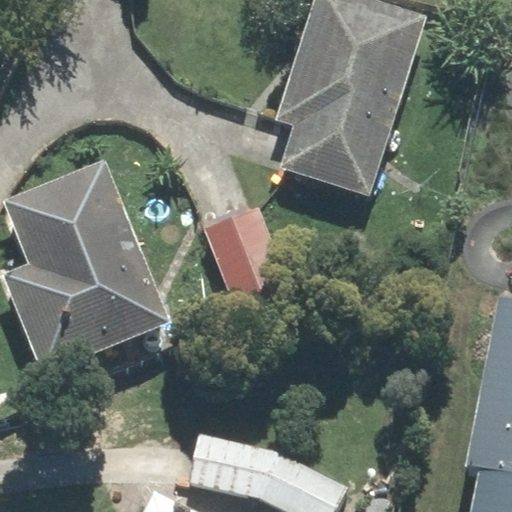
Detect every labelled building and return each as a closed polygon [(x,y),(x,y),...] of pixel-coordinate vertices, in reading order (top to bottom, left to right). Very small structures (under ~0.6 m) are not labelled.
[(294,169),(390,196),(440,21),(366,0),(324,0),(289,126),(305,131),(294,169)] [(123,167),(13,211),(39,275),(16,284),(51,372),(184,319),(123,167)] [(264,209),(210,234),(246,310),(300,284),(264,209)] [(511,511),(511,320),(505,319),(468,511),(511,511)] [(344,511),(356,491),(277,453),(209,438),(198,486),(268,501),(289,511),(344,511)] [(203,511),(166,493),(157,511),(203,511)]
